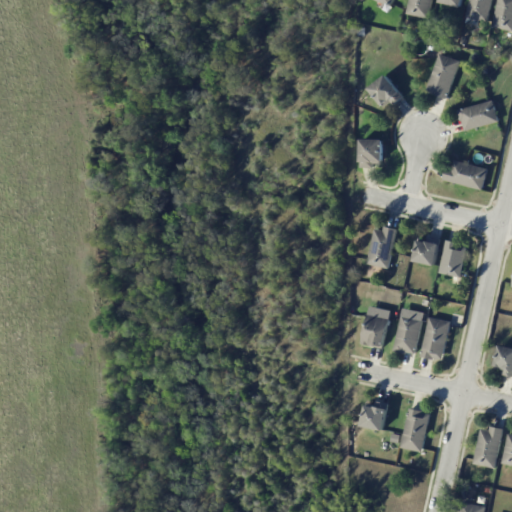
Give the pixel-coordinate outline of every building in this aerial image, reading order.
[(433,0),(430,18),(409,13),(411,0),(433,0)] [(494,0),(489,22),(482,20),(481,27),(467,24),(472,0),(494,0)] [(511,0),(511,30),(495,26),(501,0),(511,0)] [(360,27),(368,28),(367,36),(360,35),(360,27)] [(444,54),(463,61),(449,99),(437,94),(437,92),(429,90),(442,53),(444,54)] [(481,75),(485,70),(489,74),(485,78),(481,75)] [(404,100),(394,107),(392,103),(386,108),(372,90),(389,76),(403,94),(401,95),(404,99),(404,100)] [(469,129),(466,120),(465,121),(462,110),(497,100),(503,121),(470,131),(469,129)] [(377,164),(375,164),(375,168),(364,168),(365,140),(386,140),(385,164),(377,164)] [(486,191),(448,180),(451,167),(455,168),(457,160),(492,169),(486,191)] [(388,226),(399,229),(391,268),(370,263),(377,229),(386,230),(387,226),(388,226)] [(428,242),(429,242),(430,241),(442,243),(438,265),(416,261),(420,240),(428,242)] [(450,240),(462,243),(461,246),(469,248),(463,278),(442,273),(449,240),(450,240)] [(383,348),(364,344),(370,313),(391,318),(385,349),(383,348)] [(416,353),(407,351),(407,353),(396,351),(404,315),(425,319),(418,354),(416,353)] [(443,360),(436,358),(436,360),(423,357),(432,318),(453,322),(445,360),(443,360)] [(511,377),(503,376),(504,371),(500,370),(499,372),(495,370),(496,366),(498,367),(502,347),(511,349),(511,377)] [(375,407),(377,407),(390,409),(385,431),(364,427),(368,406),(375,407)] [(413,408),(425,411),(425,412),(433,414),(425,452),(404,448),(412,408),(413,408)] [(495,427),(506,429),(497,468),(476,464),(484,429),(492,431),(493,426),(495,427)] [(511,433),(508,433),(502,463),(511,465),(511,433)] [(473,504),(488,507),(486,511),(462,511),(464,502),(473,504)]
